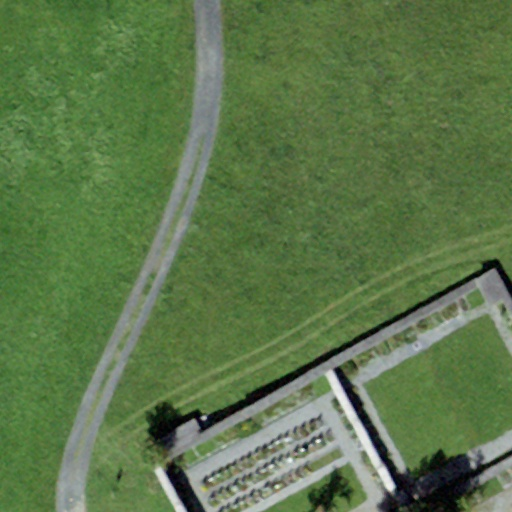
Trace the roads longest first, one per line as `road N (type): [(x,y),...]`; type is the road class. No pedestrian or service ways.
road 1 (track): [(104,384),(180,203),(197,129),(203,0)]
road 2 (track): [(104,384),(61,492),(65,511)]
